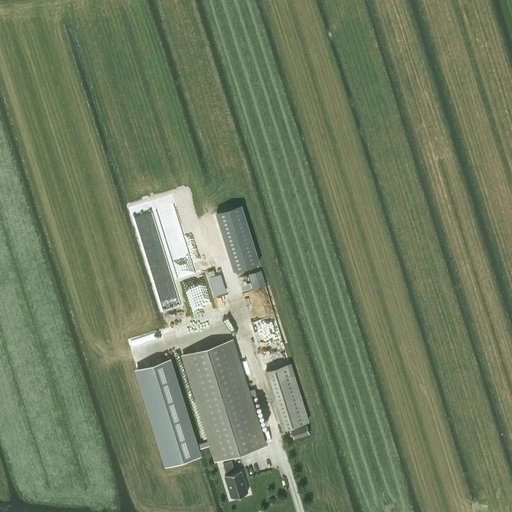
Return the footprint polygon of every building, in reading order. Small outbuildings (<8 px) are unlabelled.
[(242,205),(216,213),(233,270),(258,262),(242,205)] [(183,354),(207,432),(209,440),(211,444),(216,460),(264,445),(231,339),(183,354)] [(167,359),(136,369),(166,464),(198,454),(197,448),(211,444),(209,440),(195,445),(168,358),(167,359)] [(265,370),(283,428),(307,420),(289,363),(265,370)] [(306,425),(294,429),(296,438),(309,434),(306,425)] [(223,462),(227,474),(225,474),(231,497),(247,492),(240,469),(235,471),(232,460),(223,462)]
